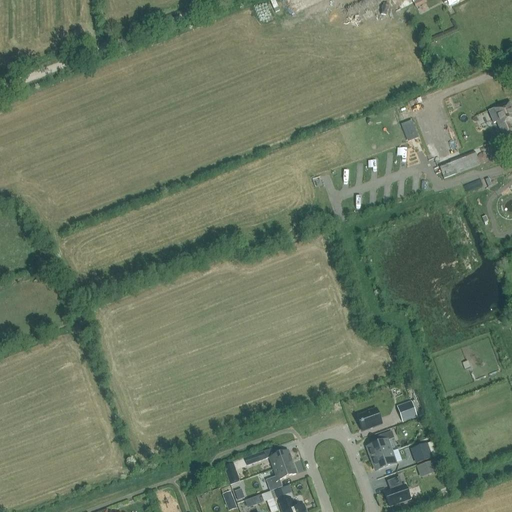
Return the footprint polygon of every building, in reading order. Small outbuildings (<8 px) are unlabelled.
[(292,0),(296,9),(315,0),(292,0)] [(494,109),(488,112),(493,125),(498,123),(505,141),(511,137),(511,128),(510,124),(511,123),(511,108),(509,102),(493,109),(494,109)] [(487,119),(471,124),(477,143),(493,137),(487,119)] [(499,149),(497,144),(488,148),(490,153),(499,149)] [(480,165),(475,152),(450,162),(451,163),(439,167),(444,179),(480,165)] [(488,157),(487,155),(485,154),(483,154),(482,154),(480,155),(479,156),(479,157),(478,159),(478,160),(479,162),(479,163),(480,164),(481,165),(482,165),(484,165),(485,165),(486,165),(487,164),(489,162),(489,161),(489,159),(488,157)] [(397,408),(403,423),(416,418),(411,403),(397,408)] [(362,432),(382,425),(376,410),(367,413),(367,415),(357,418),(362,432)] [(394,439),(392,432),(379,436),(382,443),(370,447),(371,450),(369,451),(372,460),(391,453),(387,442),(394,439)] [(417,464),(432,459),(427,444),(412,450),(417,464)] [(269,458),(273,470),(292,463),(288,451),(269,458)] [(247,467),(265,460),(263,452),(244,459),(247,467)] [(391,453),(372,460),(375,468),(377,468),(378,471),(395,465),(391,453)] [(436,461),(422,465),(425,474),(439,469),(436,461)] [(296,474),(292,463),(273,470),(276,477),(266,480),(270,492),(282,487),(280,480),(296,474)] [(233,464),(224,468),(230,485),(239,481),(233,464)] [(384,493),(389,507),(410,500),(405,485),(402,486),(399,477),(387,482),(390,491),(384,493)] [(284,496),(282,489),(274,492),(276,499),(284,496)] [(241,490),(234,492),(238,501),(244,499),(241,490)] [(223,495),(228,511),(236,508),(230,492),(223,495)] [(271,492),(261,496),(264,503),(267,502),(273,499),(271,492)] [(264,503),(261,496),(253,498),(255,506),(264,503)] [(306,511),(304,505),(295,508),(292,500),(279,504),(282,511),(306,511)]
